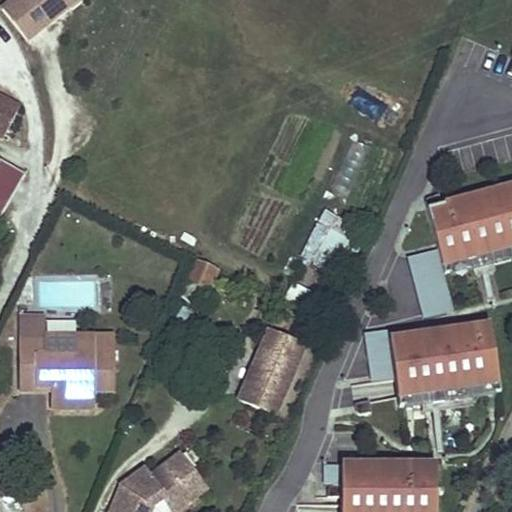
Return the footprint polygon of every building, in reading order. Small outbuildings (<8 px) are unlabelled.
[(14,0),(2,10),(26,42),(50,23),(46,19),(66,4),(69,8),(80,0),(14,0)] [(69,8),(66,4),(46,19),(50,23),(69,8)] [(19,107),(0,98),(0,136),(4,138),(19,107)] [(350,200),(365,145),(348,140),(332,195),(350,200)] [(0,213),(1,214),(26,171),(0,156),(0,213)] [(442,265),(511,246),(511,186),(441,205),(438,195),(428,198),(428,199),(426,204),(438,250),(442,265)] [(340,282),(364,231),(322,212),(299,262),(340,282)] [(218,270),(197,261),(188,282),(209,292),(218,270)] [(114,389),(114,337),(76,337),(76,357),(44,357),(44,337),(43,316),(18,316),(19,389),(51,389),(51,402),(94,402),(94,389),(114,389)] [(389,341),(388,341),(394,380),(396,398),(498,384),(491,327),(389,341)] [(305,348),(268,333),(239,402),(276,417),(305,348)] [(76,337),(44,337),(44,357),(76,357),(76,337)] [(498,384),(396,398),(397,408),(402,407),(403,410),(419,408),(420,415),(480,407),(479,399),(495,397),(495,395),(500,394),(498,384)] [(353,403),(354,409),(358,413),(369,412),(368,401),(353,403)] [(94,402),(51,402),(51,411),(94,411),(94,402)] [(188,468),(179,456),(172,461),(180,473),(188,468)] [(175,511),(204,491),(188,468),(180,473),(172,461),(149,478),(144,471),(120,486),(110,511),(150,511),(153,508),(164,498),(173,511),(175,511)] [(435,511),(436,468),(342,467),(341,487),(331,487),(327,492),(327,498),(341,498),(341,511),(435,511)]
